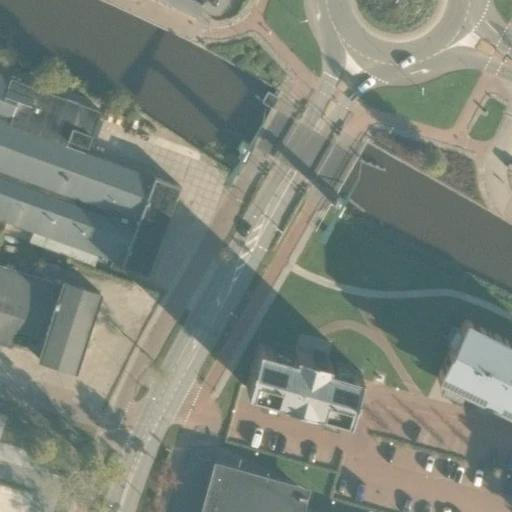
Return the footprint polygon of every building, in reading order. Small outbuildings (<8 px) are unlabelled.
[(202,0),(177,0),(175,6),(196,15),(202,0)] [(0,76),(0,232),(1,233),(5,223),(111,262),(109,268),(119,271),(122,266),(147,275),(179,186),(154,177),(153,180),(84,154),(86,147),(88,147),(99,112),(0,76)] [(262,101),(272,107),(277,97),(267,91),(262,101)] [(38,360),(74,372),(99,293),(64,282),(62,286),(0,266),(0,344),(12,349),(18,332),(45,341),(38,360)] [(511,414),(511,342),(464,319),(436,377),(511,414)] [(315,407),(348,416),(354,397),(356,391),(355,391),(361,372),(327,363),(329,359),(294,349),(293,353),(257,343),(252,362),(251,362),(249,368),(250,368),(245,387),(281,397),(280,398),(315,408),(315,407)] [(303,511),(307,496),(219,473),(208,511),(303,511)]
